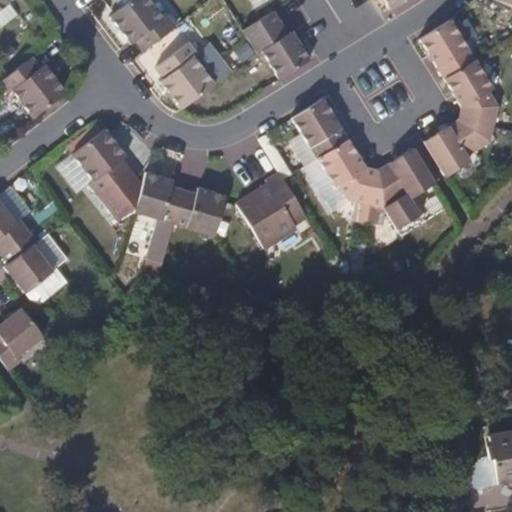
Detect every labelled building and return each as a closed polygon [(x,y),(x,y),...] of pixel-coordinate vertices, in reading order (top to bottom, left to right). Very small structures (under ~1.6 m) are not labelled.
[(0,0),(0,12),(11,4),(7,0),(0,0)] [(165,20),(149,0),(135,0),(116,15),(113,19),(133,46),(138,44),(146,54),(178,29),(169,17),(165,20)] [(410,0),(388,0),(395,10),(410,0)] [(300,5),(285,13),(293,27),(307,19),(300,5)] [(255,44),(284,25),(276,12),(247,30),(255,44)] [(478,60),(455,21),(424,39),(449,79),(478,60)] [(313,61),(296,32),(290,35),(284,25),(255,44),(262,55),(266,52),(277,70),(279,73),(284,79),(313,61)] [(216,86),(196,59),(199,57),(190,45),(158,70),(166,81),(163,84),(183,111),(216,86)] [(68,94),(47,67),(42,70),(34,59),(8,79),(1,85),(10,96),(15,94),(34,120),(68,94)] [(503,106),(492,91),(496,87),(478,60),(449,79),(466,108),(463,120),(497,128),(503,106)] [(353,141),(341,123),(327,101),(298,120),(322,160),(353,141)] [(493,143),(497,128),(463,120),(428,143),(437,155),(451,178),(474,163),(471,157),(493,143)] [(127,177),(133,172),(125,161),(128,158),(107,131),(73,156),(94,184),(90,186),(120,226),(136,215),(137,208),(143,189),(127,177)] [(379,189),(381,171),(370,167),(353,141),(322,160),(340,187),(344,185),(354,201),(375,206),(379,189)] [(439,183),(427,165),(418,149),(381,171),(379,189),(375,206),(388,208),(392,215),(400,229),(424,215),(414,198),(439,183)] [(289,181),(284,173),(270,182),(273,186),(242,206),(256,228),(270,249),(301,230),(299,226),(312,218),(289,181)] [(176,228),(186,193),(174,190),(175,184),(146,175),(145,179),(143,189),(137,208),(136,215),(176,228)] [(226,202),(227,201),(226,199),(199,191),(198,197),(186,193),(176,228),(216,239),(226,202)] [(30,233),(21,222),(17,225),(0,202),(0,253),(1,255),(30,233)] [(389,235),(392,215),(388,208),(375,206),(372,234),(389,235)] [(404,236),(427,222),(424,215),(400,229),(404,236)] [(54,274),(34,247),(38,244),(30,233),(1,255),(1,256),(9,266),(6,268),(27,295),(54,274)] [(43,341),(22,311),(0,327),(0,360),(9,373),(20,364),(18,361),(43,341)] [(511,479),(511,430),(487,436),(491,454),(496,483),(511,479)]
